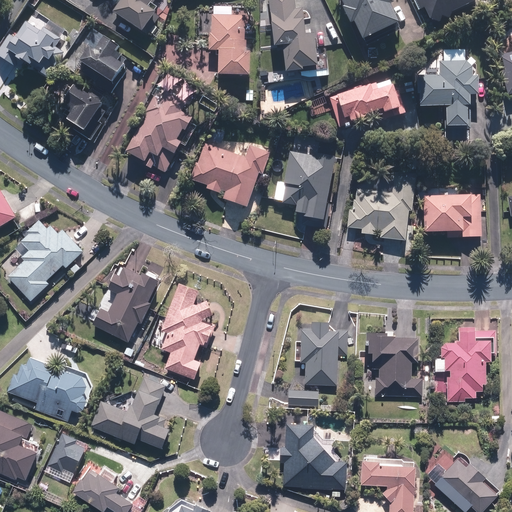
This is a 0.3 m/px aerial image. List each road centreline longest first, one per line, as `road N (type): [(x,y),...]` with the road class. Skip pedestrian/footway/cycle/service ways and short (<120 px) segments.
road 1 (residential): [(273,265),(111,203),(0,132)]
road 2 (residential): [(511,286),(388,284),(273,265)]
road 3 (residential): [(273,265),(224,445)]
